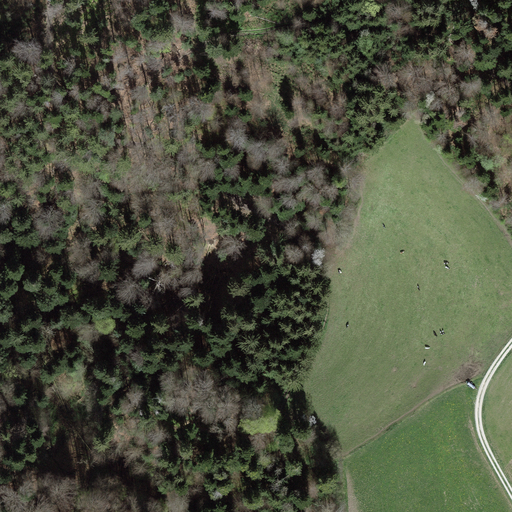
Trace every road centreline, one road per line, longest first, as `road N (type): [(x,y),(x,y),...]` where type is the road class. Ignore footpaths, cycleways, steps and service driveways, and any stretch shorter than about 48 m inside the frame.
road 1 (track): [(309,511),(280,419),(324,313),(317,261),(281,222),(184,152),(123,144),(67,112),(49,67),(51,0)]
road 2 (track): [(511,83),(414,28),(345,27)]
road 3 (track): [(511,493),(478,415),(485,380),(511,342)]
road 4 (track): [(345,27),(319,17),(201,37)]
